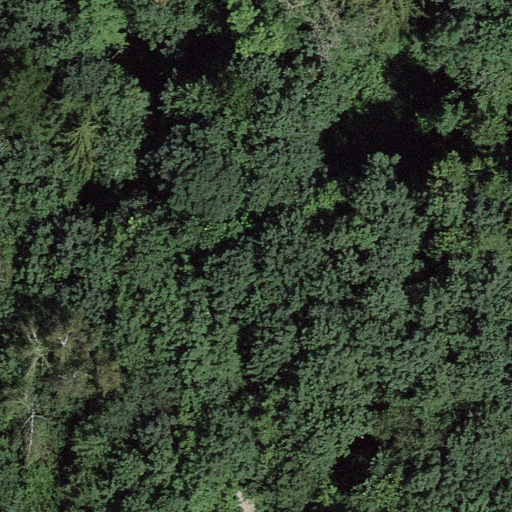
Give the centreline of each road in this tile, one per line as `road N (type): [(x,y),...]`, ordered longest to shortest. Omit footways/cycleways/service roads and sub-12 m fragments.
road 1 (track): [(247,511),(241,394),(118,85),(119,0)]
road 2 (track): [(314,0),(511,110)]
